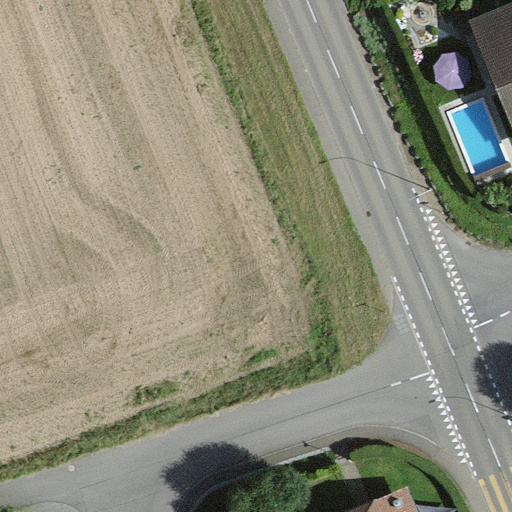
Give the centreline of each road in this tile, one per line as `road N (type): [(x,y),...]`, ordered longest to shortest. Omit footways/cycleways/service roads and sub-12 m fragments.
road 1 (tertiary): [(307,0),(451,349)]
road 2 (residential): [(109,470),(429,372),(451,349)]
road 3 (tertiary): [(451,349),(511,492)]
